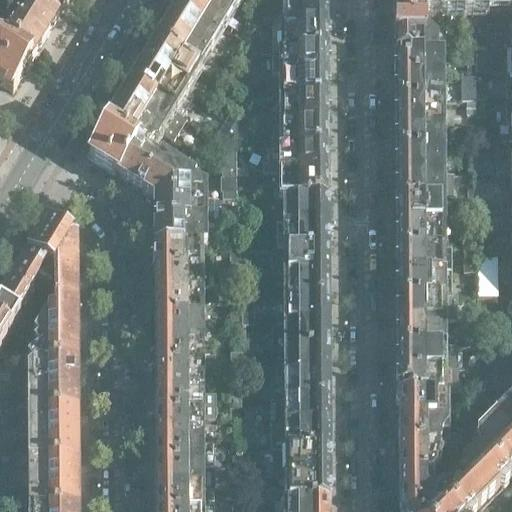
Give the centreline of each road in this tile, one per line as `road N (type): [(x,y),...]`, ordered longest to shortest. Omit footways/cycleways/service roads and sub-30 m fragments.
road 1 (residential): [(364,511),(365,0)]
road 2 (residential): [(24,174),(100,221),(118,252),(118,511)]
road 3 (secondary): [(24,174),(131,0)]
